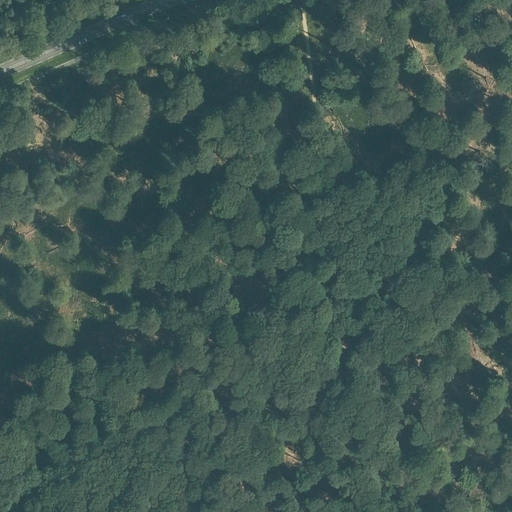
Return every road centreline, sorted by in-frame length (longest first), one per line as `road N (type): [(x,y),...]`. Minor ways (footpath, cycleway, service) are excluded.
road 1 (track): [(214,511),(281,335),(304,200),(314,111),(299,0)]
road 2 (primary): [(0,72),(167,0)]
